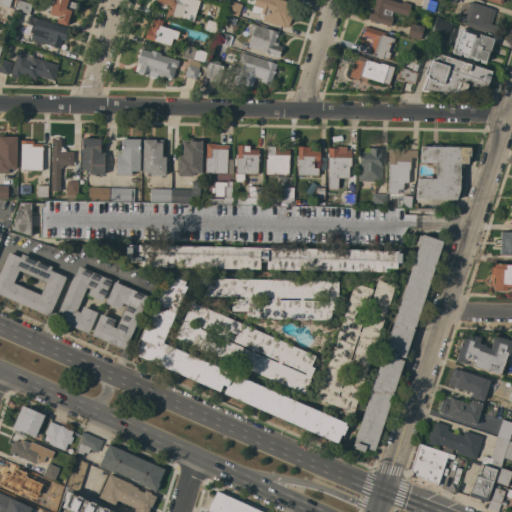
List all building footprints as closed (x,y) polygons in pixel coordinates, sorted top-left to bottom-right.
[(14,9),(14,10),(0,6),(0,0),(18,0),(15,9),(14,9)] [(18,0),(32,4),(29,14),(15,9),(18,0)] [(68,0),(77,3),(72,21),(68,20),(67,25),(56,22),(58,16),(49,14),(50,11),(42,9),(44,0),(68,0)] [(156,0),(200,0),(194,18),(192,18),(191,21),(166,14),(169,5),(156,1),(156,0)] [(238,16),(226,12),(230,0),(242,4),(238,16)] [(282,0),(295,4),(289,25),(288,25),(287,27),(285,26),(285,27),(262,20),(264,15),(260,13),(261,9),(252,6),(254,0),(282,0)] [(392,0),(402,3),(402,2),(410,5),(410,6),(411,6),(408,16),(392,11),(391,17),(393,17),(390,26),(367,19),(370,7),(373,8),(374,0),(392,0)] [(430,0),(437,2),(434,12),(421,8),(423,0),(430,0)] [(495,10),(491,24),(498,26),(495,35),(466,26),(467,25),(463,24),(464,22),(457,20),(458,14),(466,17),(470,2),(495,10)] [(230,22),(223,20),(225,14),(232,16),(230,22)] [(30,39),(32,33),(30,33),(32,25),(26,23),(29,16),(68,28),(66,35),(67,36),(65,41),(62,39),(59,48),(30,39)] [(144,38),(147,26),(151,27),(154,17),(163,20),(161,26),(179,31),(177,39),(173,38),(170,46),(144,38)] [(219,23),(215,35),(203,31),(207,19),(219,23)] [(436,20),(446,24),(451,26),(444,49),(433,45),(433,43),(429,42),(431,36),(436,20)] [(423,25),(425,26),(423,34),(424,34),(430,35),(428,42),(420,40),(407,36),(411,23),(422,27),(423,25)] [(278,32),(277,37),(276,37),(275,41),(278,42),(278,45),(282,47),(279,56),(248,47),(252,34),(247,33),(249,26),(252,27),(253,24),(278,32)] [(225,26),(223,32),(232,35),(228,46),(215,42),(220,25),(225,26)] [(365,26),(385,33),(384,35),(388,36),(388,34),(393,36),(392,38),(394,38),(393,42),(392,42),(391,45),(390,45),(390,46),(391,47),(390,51),(388,51),(388,52),(390,52),(388,60),(359,51),(360,45),(367,46),(367,45),(369,46),(370,44),(371,45),(371,44),(370,44),(371,42),(372,42),(373,38),(372,38),(371,39),(369,38),(370,37),(368,37),(368,38),(366,37),(366,36),(366,37),(363,37),(363,35),(362,35),(363,33),(362,33),(363,28),(364,29),(365,26)] [(494,39),(485,64),(480,62),(480,60),(477,59),(477,61),(473,60),(474,58),(467,56),(466,58),(463,57),(464,55),(460,53),(459,55),(451,52),(458,30),(460,30),(460,28),(464,29),(463,31),(475,35),(474,37),(478,38),(480,34),(494,39)] [(8,31),(19,34),(16,42),(6,38),(8,31)] [(204,62),(192,59),(192,60),(182,56),(185,44),(196,48),(195,48),(206,52),(206,54),(204,62)] [(141,49),(151,51),(151,50),(161,53),(160,55),(179,60),(177,68),(176,67),(172,79),(170,78),(170,80),(167,79),(168,78),(167,78),(157,75),(156,78),(155,77),(154,79),(148,77),(149,76),(148,75),(147,74),(147,76),(144,76),(145,74),(141,73),(140,74),(138,74),(139,72),(134,71),(140,52),(138,51),(139,49),(141,50),(141,49)] [(58,65),(53,80),(37,75),(36,80),(21,75),(20,79),(10,76),(18,51),(28,54),(26,58),(31,59),(32,57),(58,65)] [(435,52),(491,71),(490,76),(491,77),(489,83),(488,83),(485,92),(422,90),(435,52)] [(261,78),(254,76),(251,86),(242,84),(241,86),(232,83),(241,53),(277,63),(270,85),(260,81),(261,78)] [(380,63),(394,67),(388,85),(383,83),(381,87),(366,82),(367,82),(349,76),(356,54),(363,56),(363,57),(368,59),(368,60),(380,64),(380,63)] [(8,75),(0,72),(0,59),(12,62),(8,75)] [(214,80),(211,79),(211,78),(204,76),(207,65),(208,65),(209,59),(220,62),(219,65),(223,66),(219,80),(214,79),(214,80)] [(200,63),(199,68),(198,71),(200,72),(199,77),(197,76),(195,80),(184,76),(188,65),(190,60),(200,63)] [(402,67),(404,60),(419,65),(417,71),(402,67)] [(414,83),(403,80),(404,78),(398,77),(401,67),(418,73),(414,83)] [(0,136),(17,137),(16,169),(9,169),(8,172),(0,172),(0,136)] [(100,138),(100,152),(104,153),(104,174),(89,174),(89,169),(81,169),(81,151),(82,151),(82,140),(81,140),(81,138),(100,138)] [(140,139),(139,171),(131,171),(131,175),(116,174),(116,153),(120,153),(121,139),(140,139)] [(165,176),(150,175),(150,172),(142,172),(143,139),(163,140),(163,155),(165,155),(165,157),(166,157),(165,176)] [(20,170),(20,140),(33,141),(33,146),(42,147),(42,171),(20,170)] [(201,173),(193,173),(193,176),(178,176),(178,157),(182,157),(182,143),(189,143),(189,140),(202,141),(201,173)] [(65,150),(65,151),(73,152),(73,162),(75,162),(74,165),(73,165),(73,166),(62,165),(62,168),(61,168),(60,191),(51,191),(52,141),(61,141),(61,147),(62,147),(65,150)] [(215,144),(228,145),(228,150),(227,150),(227,159),(233,159),(233,173),(205,173),(205,157),(206,157),(206,144),(215,144)] [(236,158),(236,157),(236,155),(237,155),(237,145),(249,145),(249,149),(258,149),(258,174),(244,174),(244,181),(236,181),(236,166),(234,166),(235,158),(236,158)] [(289,175),(265,174),(266,159),(267,159),(267,146),(279,146),(279,150),(289,150),(289,175)] [(328,171),(328,169),(327,169),(327,163),(328,163),(328,161),(327,161),(327,158),(328,158),(328,152),(327,152),(327,150),(328,150),(328,148),(336,148),(336,146),(347,146),(346,149),(351,149),(351,166),(349,166),(349,168),(350,168),(350,173),(349,173),(349,175),(347,175),(347,176),(342,176),(342,175),(338,175),(338,177),(336,177),(336,178),(335,178),(335,179),(329,179),(329,178),(327,177),(327,176),(326,176),(327,171),(328,171)] [(471,147),(471,156),(468,156),(468,164),(462,164),(462,169),(460,169),(460,177),(462,177),(462,183),(460,183),(459,190),(456,200),(415,198),(418,178),(436,178),(436,162),(420,162),(421,146),(471,147)] [(310,151),(320,151),(320,161),(313,161),(313,168),(318,168),(318,175),(298,175),(298,166),(296,166),(296,155),(298,155),(298,147),(310,147),(310,151)] [(410,161),(410,172),(408,172),(408,183),(403,183),(403,190),(398,190),(398,193),(389,193),(389,164),(388,164),(389,147),(399,148),(399,150),(417,150),(417,158),(411,157),(411,161),(410,161)] [(358,181),(359,151),(368,151),(368,148),(381,148),(381,181),(358,181)] [(66,181),(78,181),(78,195),(77,195),(77,199),(68,199),(68,194),(66,194),(66,181)] [(192,181),(200,181),(199,203),(172,202),(172,189),(192,189),(192,181)] [(226,182),(226,181),(232,181),(232,197),(233,197),(232,203),(223,203),(224,197),(214,197),(214,182),(226,182)] [(0,185),(8,185),(8,198),(0,198),(0,185)] [(30,185),(30,194),(19,193),(20,185),(30,185)] [(48,185),(48,197),(37,197),(37,185),(48,185)] [(263,186),(263,198),(262,198),(262,205),(235,204),(235,197),(248,197),(248,186),(263,186)] [(109,188),(109,200),(88,200),(88,187),(109,188)] [(293,203),(281,203),(282,187),(294,187),(293,203)] [(134,188),(134,200),(131,200),(131,201),(111,201),(111,188),(134,188)] [(171,202),(149,201),(150,188),(171,189),(171,202)] [(324,199),(316,199),(316,188),(325,188),(324,199)] [(355,194),(355,195),(355,206),(348,206),(348,205),(343,205),(343,195),(342,195),(342,193),(355,194)] [(387,194),(387,206),(372,206),(372,193),(387,194)] [(411,207),(401,206),(402,195),(412,196),(411,207)] [(268,204),(268,199),(270,199),(271,196),(277,196),(277,200),(278,200),(278,202),(279,202),(279,204),(268,204)] [(30,235),(11,229),(20,202),(41,203),(41,200),(404,208),(404,223),(403,246),(40,238),(41,205),(31,205),(30,235)] [(501,232),(511,232),(511,254),(500,254),(501,232)] [(415,327),(413,326),(413,328),(414,329),(405,357),(397,355),(396,358),(404,361),(394,392),(392,391),(391,393),(393,393),(374,451),(365,448),(364,451),(355,448),(355,446),(353,446),(383,354),(389,356),(390,353),(384,351),(419,246),(416,245),(419,235),(421,236),(422,234),(443,241),(415,327)] [(398,250),(398,253),(401,253),(401,263),(397,263),(397,268),(386,268),(386,272),(266,270),(267,261),(260,261),(260,269),(141,267),(141,262),(131,262),(131,257),(126,257),(126,247),(128,247),(128,245),(398,250)] [(0,294),(0,270),(8,252),(20,257),(22,253),(52,267),(50,270),(66,277),(49,316),(0,294)] [(511,287),(507,287),(507,291),(494,290),(494,275),(490,275),(490,272),(489,271),(489,268),(489,267),(490,267),(491,263),(506,264),(511,264),(511,287)] [(87,295),(90,289),(86,287),(76,311),(80,312),(83,306),(97,312),(88,334),(54,319),(73,277),(74,277),(79,266),(99,275),(100,273),(111,277),(110,280),(111,280),(102,302),(87,295)] [(162,343),(228,371),(227,373),(232,376),(233,374),(346,423),(345,425),(347,426),(343,435),(341,434),(337,443),(223,393),(226,386),(222,384),(219,391),(138,356),(138,354),(136,353),(142,340),(140,339),(167,277),(175,280),(176,278),(185,282),(184,285),(186,287),(162,343)] [(338,296),(334,296),(334,309),(331,309),(331,320),(256,318),(256,317),(246,317),(246,311),(231,311),(232,299),(244,299),(244,297),(198,296),(199,278),(338,281),(338,296)] [(142,307),(143,308),(124,350),(91,335),(100,314),(115,320),(112,326),(116,328),(126,305),(123,303),(120,309),(105,303),(114,282),(115,282),(117,280),(122,282),(122,283),(127,285),(127,287),(147,296),(142,307)] [(353,412),(316,399),(354,283),(373,289),(368,303),(370,304),(378,280),(395,286),(353,412)] [(311,366),(314,368),(309,379),(310,380),(304,394),(175,338),(191,302),(315,356),(311,366)] [(511,341),(511,345),(509,356),(507,355),(500,375),(473,366),(474,362),(468,360),(466,364),(455,361),(456,360),(455,359),(456,356),(457,356),(458,354),(456,354),(458,349),(459,350),(460,348),(458,347),(460,342),(462,342),(463,338),(462,338),(462,335),(464,336),(465,333),(480,338),(479,343),(485,345),(485,347),(490,349),(495,336),(511,341)] [(472,397),(473,393),(447,384),(453,368),(490,380),(489,383),(491,383),(490,387),(488,386),(485,394),(486,396),(486,399),(483,399),(483,401),(472,397)] [(470,404),(471,400),(482,404),(482,405),(483,407),(482,410),(480,411),(475,425),(446,415),(446,414),(442,413),(438,412),(443,396),(470,404)] [(20,432),(12,428),(23,406),(44,415),(38,428),(40,429),(38,435),(36,434),(35,436),(21,430),(20,432)] [(511,429),(509,440),(497,436),(503,419),(511,422),(511,429)] [(60,426),(61,425),(64,426),(63,427),(75,432),(70,444),(68,443),(64,450),(49,443),(50,440),(43,437),(48,426),(50,421),(60,426)] [(448,426),(447,430),(456,433),(456,432),(461,433),(460,434),(463,435),(464,431),(483,437),(475,459),(456,453),(457,450),(453,449),(451,454),(442,451),(444,446),(439,445),(439,447),(428,443),(429,439),(428,438),(430,431),(432,431),(435,421),(448,426)] [(98,452),(90,449),(88,454),(84,452),(83,455),(75,452),(83,432),(103,440),(98,452)] [(500,466),(491,463),(492,459),(491,459),(489,466),(481,463),(483,456),(490,458),(497,437),(508,441),(500,466)] [(40,462),(36,461),(35,464),(9,452),(14,440),(19,442),(20,440),(21,440),(22,440),(30,443),(30,442),(53,452),(51,458),(45,455),(42,462),(40,461),(40,462)] [(454,455),(453,459),(447,457),(446,460),(448,461),(447,462),(445,462),(443,468),(448,469),(446,476),(441,474),(441,476),(445,478),(444,482),(439,480),(437,485),(417,476),(416,478),(412,477),(413,474),(412,474),(410,469),(408,468),(411,461),(412,461),(412,460),(411,459),(414,452),(415,453),(415,451),(414,451),(416,444),(418,445),(419,443),(420,444),(454,455)] [(165,469),(158,484),(160,484),(156,492),(138,484),(139,481),(116,471),(115,474),(98,466),(108,444),(165,469)] [(79,491),(67,486),(75,458),(87,463),(79,491)] [(2,473),(6,462),(31,474),(29,478),(33,480),(34,479),(37,481),(32,491),(30,490),(31,488),(26,485),(22,492),(24,493),(23,495),(11,489),(11,490),(7,488),(8,488),(1,485),(0,483),(1,480),(4,479),(0,477),(0,474),(1,472),(2,473)] [(48,463),(59,468),(54,479),(43,474),(48,463)] [(469,496),(476,475),(479,476),(483,464),(497,469),(486,502),(484,501),(483,503),(480,502),(481,500),(469,496)] [(495,482),(501,467),(511,472),(506,486),(495,482)] [(109,474),(133,484),(132,485),(138,488),(137,490),(144,493),(145,490),(151,493),(151,494),(156,496),(152,507),(151,506),(150,509),(150,510),(149,511),(136,511),(134,511),(135,508),(117,500),(115,505),(98,497),(109,474)] [(487,507),(494,487),(505,491),(503,496),(498,511),(489,508),(487,507)] [(120,511),(71,491),(63,509),(70,511),(120,511)] [(210,511),(208,511),(217,491),(262,511),(210,511)] [(30,511),(0,511),(0,493),(32,508),(30,511)] [(54,511),(52,511),(43,507),(48,496),(59,501),(54,511)]
